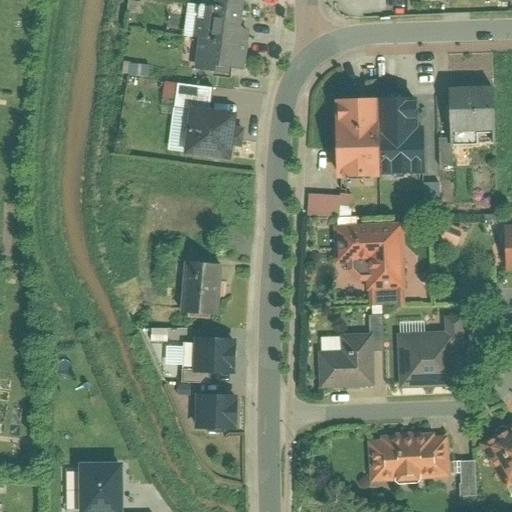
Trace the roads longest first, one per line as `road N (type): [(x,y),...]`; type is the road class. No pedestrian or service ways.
road 1 (residential): [(269,418),(285,101),(300,71),(323,51)]
road 2 (residential): [(269,418),(444,395),(510,359)]
road 3 (residential): [(323,51),(359,36),(511,31)]
